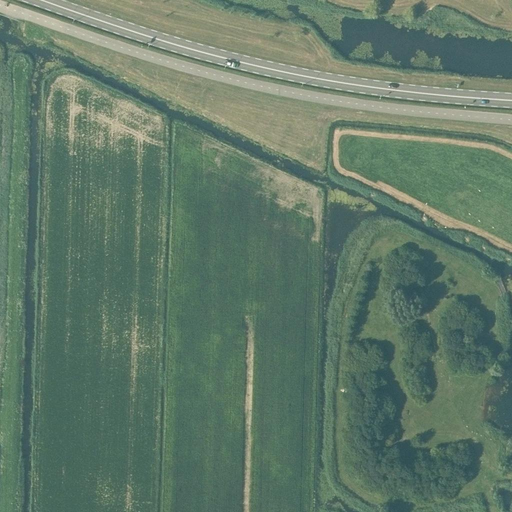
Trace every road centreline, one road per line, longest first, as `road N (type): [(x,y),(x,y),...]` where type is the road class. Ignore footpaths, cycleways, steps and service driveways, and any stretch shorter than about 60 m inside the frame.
road 1 (unclassified): [(511,120),(275,89),(182,67),(0,5)]
road 2 (secondary): [(511,101),(292,75),(37,0)]
